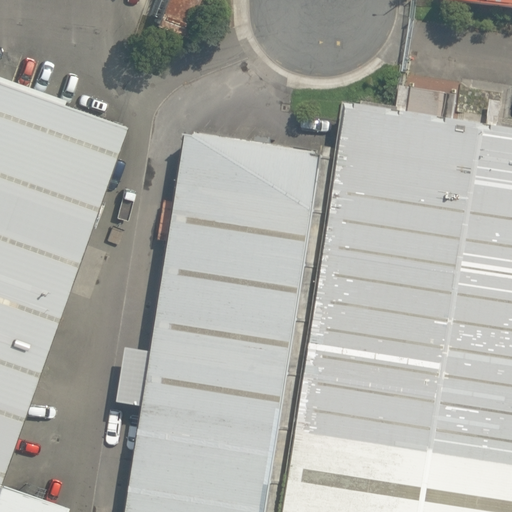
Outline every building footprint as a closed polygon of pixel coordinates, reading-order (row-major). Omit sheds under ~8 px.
[(176,33),(188,0),(154,0),(147,22),(176,33)] [(511,0),(453,0),(448,0),(448,2),(511,9),(511,0)] [(1,483),(126,126),(63,104),(65,100),(0,76),(0,511),(64,511),(67,505),(1,483)] [(361,108),(296,511),(511,511),(511,131),(461,123),(466,97),(408,89),(405,110),(370,104),(369,109),(361,108)] [(289,511),(344,163),(333,162),(334,156),(278,147),(279,140),(264,138),(263,145),(213,138),(212,141),(199,139),(165,355),(142,352),(133,407),(157,411),(140,511),(289,511)]
